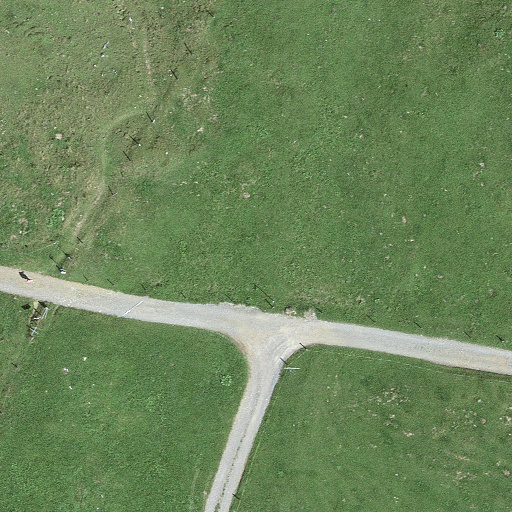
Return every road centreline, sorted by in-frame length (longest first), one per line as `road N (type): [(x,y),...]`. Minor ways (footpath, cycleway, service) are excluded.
road 1 (track): [(0,278),(278,318),(511,367)]
road 2 (track): [(278,318),(203,511)]
